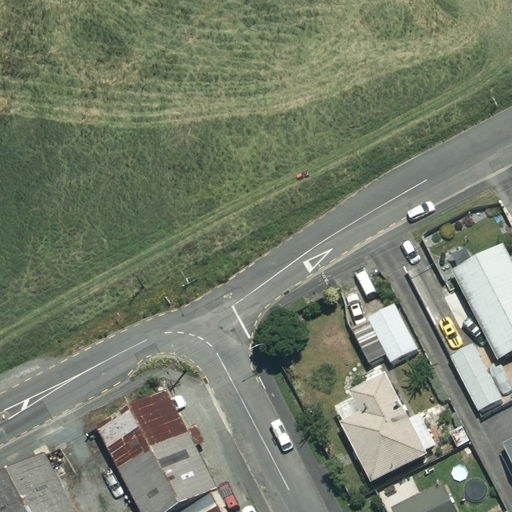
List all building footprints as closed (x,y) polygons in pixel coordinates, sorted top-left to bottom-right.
[(511,355),(511,262),(505,248),(455,273),(499,362),(511,355)] [(419,352),(397,307),(353,329),(371,365),(388,357),(392,365),(419,352)] [(504,401),(477,346),(452,358),(479,413),(504,401)] [(427,457),(387,379),(358,394),(369,415),(344,428),(372,484),(427,457)] [(98,427),(143,511),(226,511),(163,392),(98,427)] [(0,511),(83,511),(53,454),(0,481),(0,511)] [(459,511),(448,487),(395,511),(459,511)]
